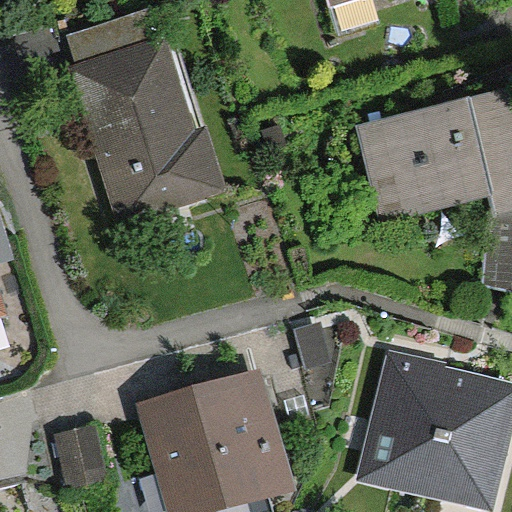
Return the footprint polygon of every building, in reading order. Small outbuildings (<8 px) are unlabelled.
[(167,44),(157,47),(148,17),(74,40),(83,69),(74,72),(120,218),(223,186),(205,131),(196,134),(167,44)] [(488,191),(494,214),(487,283),(511,289),(511,87),(364,128),(389,218),(488,191)] [(310,329),(287,336),(299,375),(322,368),(310,329)] [(487,503),(511,399),(511,389),(393,362),(366,474),(487,503)] [(178,511),(186,511),(283,486),(256,382),(151,410),(178,511)]
